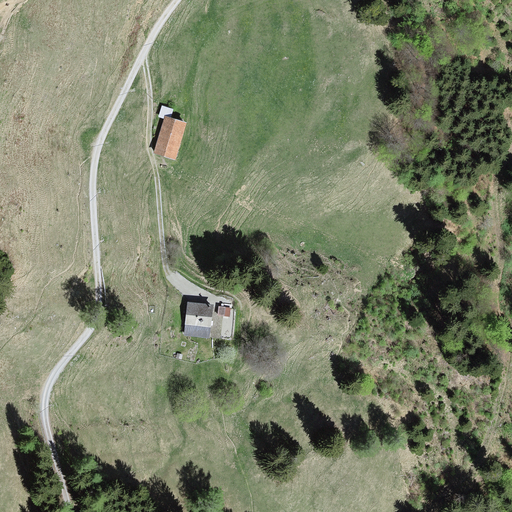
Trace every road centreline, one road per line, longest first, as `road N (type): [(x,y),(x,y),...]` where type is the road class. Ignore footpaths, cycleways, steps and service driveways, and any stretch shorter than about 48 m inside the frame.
road 1 (track): [(68,511),(43,405),(53,374),(96,320),(92,177),(104,131),(144,53)]
road 2 (track): [(511,152),(493,201),(501,250),(493,305),(508,347),(490,434),(473,465),(424,511)]
road 3 (track): [(144,53),(165,265)]
